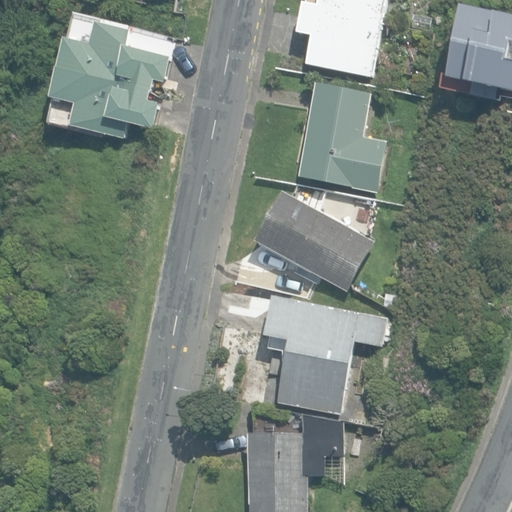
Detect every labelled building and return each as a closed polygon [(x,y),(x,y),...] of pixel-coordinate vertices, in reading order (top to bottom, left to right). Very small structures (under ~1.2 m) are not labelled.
[(311,66),(374,78),(388,0),(325,0),(324,4),(310,2),(304,35),(317,38),(311,66)] [(458,77),(511,88),(511,18),(474,10),(458,77)] [(414,28),(431,31),(434,18),(417,15),(414,28)] [(55,125),(127,139),(131,123),(155,129),(160,103),(152,101),(157,80),(166,82),(172,58),(129,47),(136,29),(81,17),(55,125)] [(304,178),(380,193),(390,142),(367,137),(376,94),(323,84),(323,85),(304,178)] [(261,242),(351,292),(379,242),(289,192),(261,242)] [(396,308),(398,297),(387,295),(385,307),(396,308)] [(282,402),(345,415),(359,342),(385,346),(390,318),(279,297),(271,336),(294,341),(282,402)] [(255,511),(312,511),(313,476),(330,476),(330,458),(350,458),(350,424),(256,406),(255,511)]
